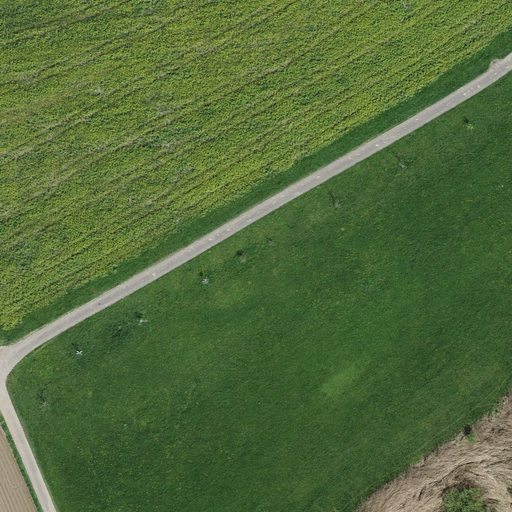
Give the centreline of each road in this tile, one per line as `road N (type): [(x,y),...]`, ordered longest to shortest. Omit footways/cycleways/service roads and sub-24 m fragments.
road 1 (track): [(511,55),(0,372)]
road 2 (track): [(51,511),(0,392)]
